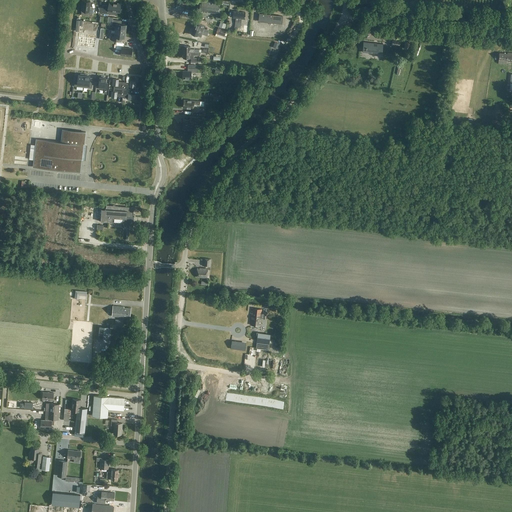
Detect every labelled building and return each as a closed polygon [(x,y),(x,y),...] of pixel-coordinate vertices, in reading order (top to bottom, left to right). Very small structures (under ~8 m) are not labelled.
[(90,1),(83,0),(82,11),(89,12),(89,14),(92,15),(93,9),(89,8),(90,1)] [(103,7),(98,7),(99,12),(108,13),(109,11),(121,12),(122,7),(120,7),(120,4),(109,2),(109,5),(103,5),(103,7)] [(201,4),(200,9),(212,11),(212,12),(219,13),(221,4),(213,3),(213,4),(210,4),(211,3),(203,2),(202,4),(201,4)] [(258,21),(272,23),(282,24),(283,16),(259,14),(258,21)] [(114,30),(125,31),(126,25),(119,24),(120,20),(113,20),(112,26),(114,26),(114,30)] [(195,22),(193,28),(212,35),(213,32),(211,31),(200,28),(201,24),(195,22)] [(212,35),(193,28),(191,34),(202,38),(201,41),(210,44),(211,42),(207,40),(208,40),(205,39),(206,36),(212,38),(213,35),(212,35)] [(121,41),(122,37),(125,38),(125,31),(114,30),(115,30),(115,34),(110,33),(110,39),(117,40),(121,41)] [(87,34),(79,33),(78,46),(86,47),(87,34)] [(86,47),(94,48),(96,35),(87,34),(86,47)] [(363,41),(362,52),(378,54),(378,53),(378,50),(379,50),(379,47),(379,43),(363,41)] [(131,56),(132,48),(124,47),(124,44),(116,43),(115,50),(121,50),(121,55),(131,56)] [(507,61),(511,61),(511,52),(508,52),(507,53),(499,52),(498,60),(507,60),(507,61)] [(188,65),(188,67),(188,71),(183,71),(182,79),(191,79),(191,72),(198,72),(198,65),(188,65)] [(75,80),(74,86),(83,87),(84,74),(80,74),(80,75),(78,75),(78,80),(75,80)] [(84,74),(83,87),(92,88),(92,82),(90,81),(90,76),(88,76),(88,75),(84,74)] [(100,77),(98,89),(104,89),(104,93),(107,94),(108,83),(105,83),(106,78),(104,77),(104,76),(101,76),(101,77),(100,77)] [(113,78),(112,85),(114,85),(113,88),(123,89),(124,82),(120,81),(120,82),(118,82),(119,79),(113,78)] [(124,82),(123,89),(133,90),(133,87),(135,87),(136,81),(130,80),(130,83),(128,83),(128,82),(124,82)] [(112,91),(111,97),(117,98),(117,95),(118,95),(118,96),(123,97),(123,89),(113,88),(113,91),(112,91)] [(123,89),(123,97),(128,97),(127,99),(134,100),(135,94),(132,94),(132,93),(133,93),(133,90),(123,89)] [(204,102),(194,101),(184,100),(183,107),(192,108),(192,112),(199,113),(200,106),(204,106),(204,102)] [(189,131),(194,131),(195,121),(199,122),(200,117),(190,116),(190,120),(183,119),(182,130),(182,129),(189,130),(189,131)] [(36,146),(34,159),(33,167),(80,172),(82,160),(85,160),(87,151),(87,145),(85,145),(85,144),(87,132),(63,129),(61,142),(36,139),(36,146)] [(102,208),(101,208),(100,221),(103,221),(103,223),(104,223),(103,222),(105,222),(105,221),(113,222),(113,217),(123,218),(122,221),(122,222),(123,223),(123,224),(123,225),(124,225),(124,226),(125,227),(126,227),(127,227),(127,228),(128,228),(129,227),(130,227),(131,226),(132,225),(132,224),(132,223),(133,219),(134,218),(134,217),(134,216),(133,216),(133,215),(133,214),(133,213),(133,211),(134,207),(131,207),(115,206),(115,205),(113,205),(113,206),(106,205),(106,209),(102,209),(102,208)] [(208,278),(208,269),(200,268),(200,269),(198,268),(197,277),(208,278)] [(102,314),(103,306),(93,305),(92,312),(102,314)] [(123,316),(130,317),(131,308),(124,308),(124,307),(113,306),(112,316),(123,317),(123,316)] [(263,319),(266,319),(266,315),(264,315),(264,313),(261,313),(262,309),(253,308),(251,325),(260,326),(261,318),(263,318),(263,319)] [(99,326),(98,340),(109,341),(110,327),(99,326)] [(258,333),(256,348),(268,349),(270,334),(258,333)] [(246,344),(231,341),(230,348),(245,350),(246,344)] [(124,398),(109,397),(94,395),(92,416),(108,417),(108,409),(123,410),(124,398)] [(71,410),(77,411),(74,431),(85,432),(87,408),(80,407),(81,400),(73,399),(71,410)] [(45,420),(41,420),(41,427),(51,428),(52,421),(52,419),(58,419),(59,411),(46,410),(45,420)] [(117,420),(112,419),(111,425),(114,425),(113,434),(121,435),(122,423),(117,423),(117,420)] [(42,453),(39,453),(39,448),(31,447),(30,457),(35,458),(34,462),(41,462),(42,455),(42,453)] [(81,451),(68,450),(67,458),(80,459),(81,451)] [(43,456),(42,469),(49,469),(50,457),(43,456)] [(96,461),(100,461),(100,468),(109,469),(109,460),(103,459),(103,457),(97,457),(96,461)] [(57,480),(57,476),(66,477),(67,461),(55,460),(53,479),(57,480)] [(111,469),(111,472),(107,472),(107,478),(111,478),(111,479),(118,479),(119,470),(111,469)] [(102,491),(101,496),(98,495),(97,502),(105,503),(105,499),(114,500),(114,493),(102,491)] [(80,496),(53,494),(52,504),(79,506),(80,496)]
